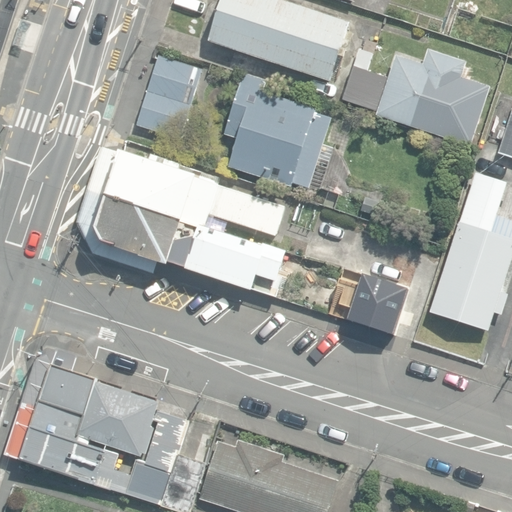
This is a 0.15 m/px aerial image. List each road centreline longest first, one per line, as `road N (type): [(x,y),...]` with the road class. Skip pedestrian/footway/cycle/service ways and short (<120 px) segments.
road 1 (tertiary): [(511,444),(1,284)]
road 2 (secondary): [(99,0),(1,284)]
